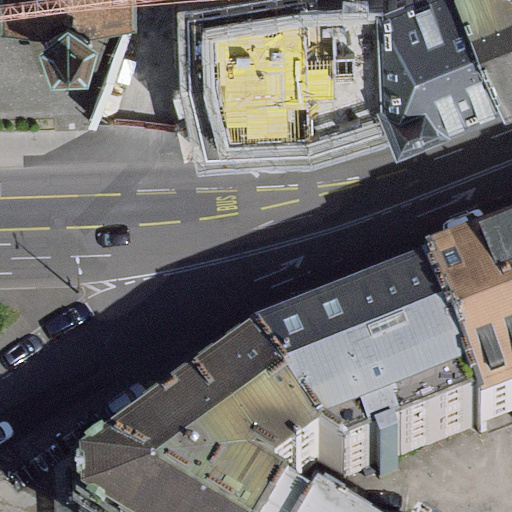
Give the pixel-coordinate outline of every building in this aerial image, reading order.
[(4,0),(5,20),(45,20),(58,54),(92,53),(104,19),(139,18),(138,0),(4,0)] [(264,0),(265,14),(332,13),(333,2),(390,1),(390,0),(264,0)] [(507,70),(479,0),(390,0),(390,1),(395,81),(406,110),(507,70)] [(511,0),(479,0),(507,70),(511,67),(511,0)] [(511,260),(469,279),(426,295),(477,427),(481,436),(511,422),(511,260)] [(477,427),(426,295),(255,363),(323,464),(344,480),(377,467),(383,481),(402,473),(397,460),(477,427)] [(257,485),(276,495),(323,464),(255,363),(82,488),(82,511),(280,511),(252,494),(257,485)]
